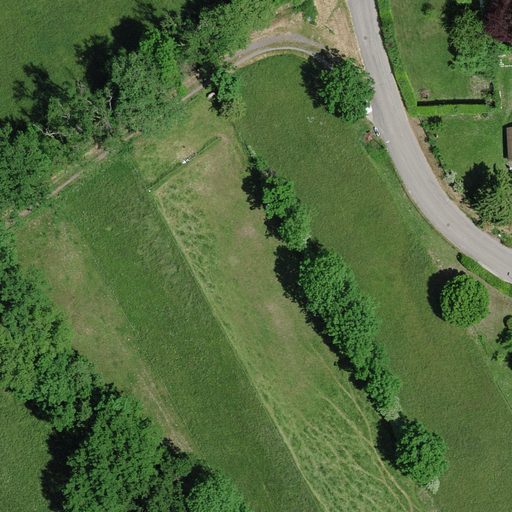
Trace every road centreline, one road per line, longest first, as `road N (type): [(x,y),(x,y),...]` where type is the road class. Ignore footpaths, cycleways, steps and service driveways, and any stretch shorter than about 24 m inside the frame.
road 1 (track): [(0,223),(265,38),(321,38),(398,134)]
road 2 (unclassified): [(511,265),(447,219),(417,180),(363,0)]
